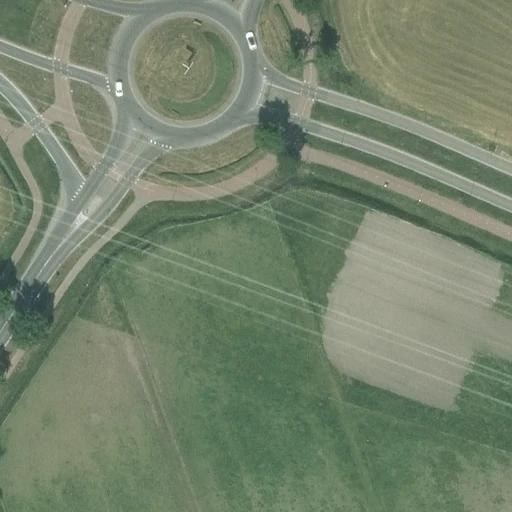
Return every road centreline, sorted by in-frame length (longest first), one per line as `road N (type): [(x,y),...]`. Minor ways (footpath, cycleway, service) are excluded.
road 1 (unclassified): [(240,111),(383,155),(511,209)]
road 2 (unclassified): [(511,172),(400,123),(251,73)]
road 3 (secondary): [(43,267),(97,218),(162,138)]
road 4 (secondary): [(0,87),(36,125),(77,202)]
road 5 (secondary): [(0,49),(118,92)]
